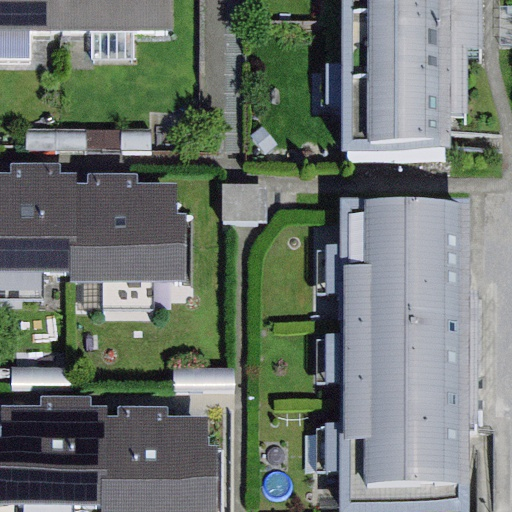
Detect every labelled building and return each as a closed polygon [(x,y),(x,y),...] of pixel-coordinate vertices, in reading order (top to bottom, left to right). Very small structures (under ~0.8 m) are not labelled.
[(64,0),(0,0),(0,42),(65,43),(64,0)] [(162,0),(64,0),(65,43),(162,44),(162,0)] [(342,0),(342,171),(452,171),(452,0),(342,0)] [(199,182),(0,182),(0,288),(200,288),(199,182)] [(342,212),(341,511),(471,511),(471,212),(342,212)] [(224,511),(228,429),(17,419),(12,511),(224,511)]
